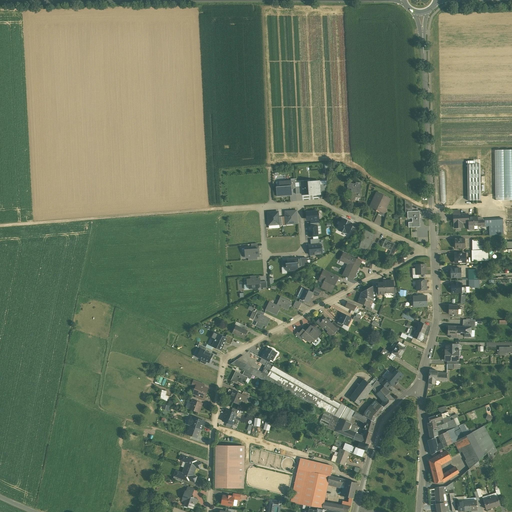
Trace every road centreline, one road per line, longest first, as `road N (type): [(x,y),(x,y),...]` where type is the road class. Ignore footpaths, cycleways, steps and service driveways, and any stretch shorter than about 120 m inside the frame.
road 1 (residential): [(209,511),(225,358),(423,250)]
road 2 (residential): [(433,252),(421,12)]
road 3 (track): [(0,226),(223,208)]
road 4 (track): [(214,426),(363,481)]
road 5 (residential): [(419,388),(381,418),(355,508)]
road 6 (residential): [(419,388),(436,319),(433,252)]
road 7 (residential): [(423,250),(321,202),(299,205)]
road 8 (residential): [(417,511),(419,388)]
